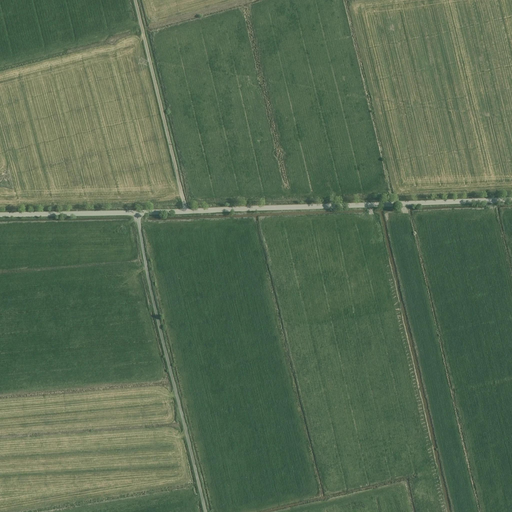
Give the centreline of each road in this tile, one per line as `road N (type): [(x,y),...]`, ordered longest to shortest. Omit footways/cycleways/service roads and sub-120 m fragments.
road 1 (unclassified): [(0,214),(511,199)]
road 2 (track): [(138,214),(206,511)]
road 3 (track): [(135,0),(186,212)]
